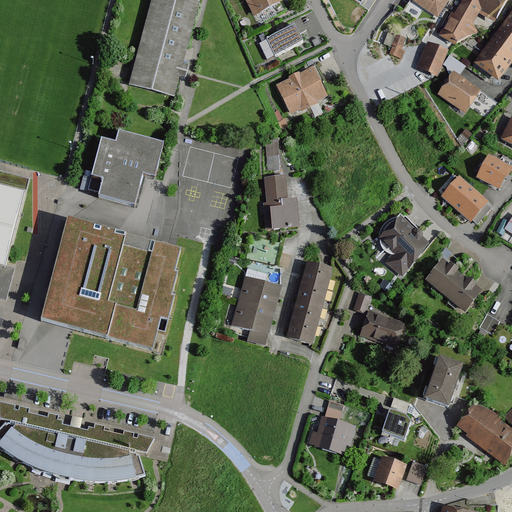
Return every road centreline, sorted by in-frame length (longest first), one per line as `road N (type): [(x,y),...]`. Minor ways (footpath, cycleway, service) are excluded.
road 1 (residential): [(0,369),(175,412),(219,440),(262,488)]
road 2 (residential): [(500,262),(449,228),(412,188),(343,58)]
road 3 (residential): [(331,511),(425,503),(511,474)]
road 4 (residential): [(317,362),(288,461),(262,488)]
